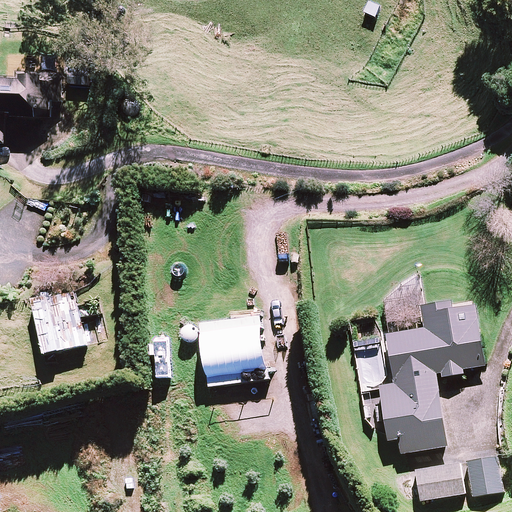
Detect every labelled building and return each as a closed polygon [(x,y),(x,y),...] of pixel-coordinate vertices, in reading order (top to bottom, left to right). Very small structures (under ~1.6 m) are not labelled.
[(52,117),(54,72),(5,70),(4,78),(0,77),(0,141),(6,142),(7,115),(52,117)] [(88,346),(76,288),(35,296),(47,354),(88,346)] [(438,370),(485,362),(475,302),(425,311),(428,326),(389,333),(398,381),(383,384),(392,437),(401,435),(404,452),(450,444),(438,370)] [(502,491),(497,456),(468,460),(474,495),(502,491)] [(467,494),(463,464),(418,470),(422,499),(467,494)] [(139,487),(123,487),(123,503),(139,503),(139,487)]
